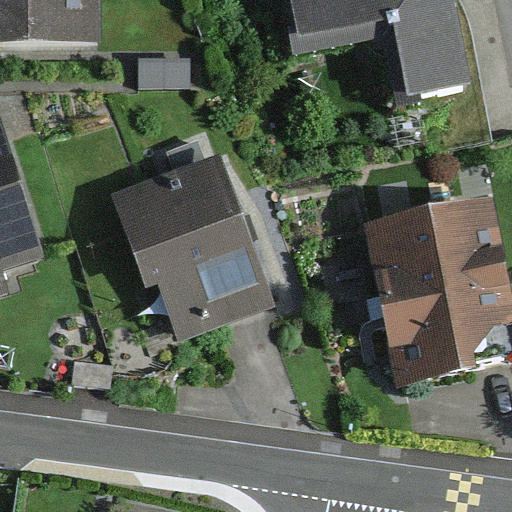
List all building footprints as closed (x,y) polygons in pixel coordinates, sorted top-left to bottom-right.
[(99,0),(0,0),(0,51),(100,52),(99,0)] [(469,0),(351,0),(296,10),(307,72),(417,53),(429,121),(490,110),(469,0)] [(143,54),(143,80),(202,79),(202,53),(143,54)] [(0,302),(11,299),(3,275),(45,261),(0,120),(0,302)] [(208,342),(290,317),(247,176),(142,208),(167,288),(189,281),(208,342)] [(511,309),(494,208),(366,230),(395,396),(478,382),(476,367),(494,334),(511,331),(511,309)]
